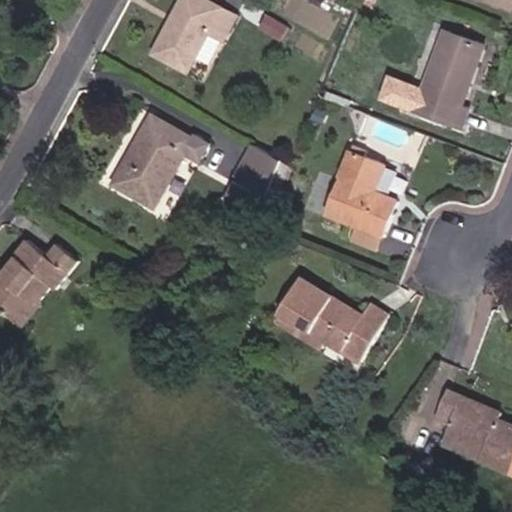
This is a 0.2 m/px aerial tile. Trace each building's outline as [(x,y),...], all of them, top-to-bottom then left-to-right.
[(248,15),(221,0),(190,0),(161,54),(198,76),(220,37),(233,46),(248,15)] [(485,0),(486,0),(507,8),(510,0),(485,0)] [(498,44),(456,29),(425,115),(475,131),(483,108),(475,105),(498,44)] [(219,145),(160,113),(124,184),(167,209),(198,157),(211,164),(219,145)] [(255,143),(236,178),(267,195),(286,159),(255,143)] [(398,198),(375,188),(388,161),(351,146),(326,208),(358,221),(381,231),(385,232),(398,198)] [(352,236),(376,245),(381,231),(358,221),(352,236)] [(58,256),(42,243),(0,295),(0,300),(32,330),(91,264),(70,246),(58,256)] [(332,350),(367,369),(393,319),(371,308),(364,323),(302,289),(279,330),(314,349),(317,342),(332,350)] [(329,357),(332,350),(317,342),(314,349),(329,357)] [(511,424),(502,420),(505,413),(452,390),(439,419),(455,426),(451,436),(488,451),(485,458),(511,470),(511,424)] [(485,458),(488,451),(451,436),(447,444),(485,458)]
